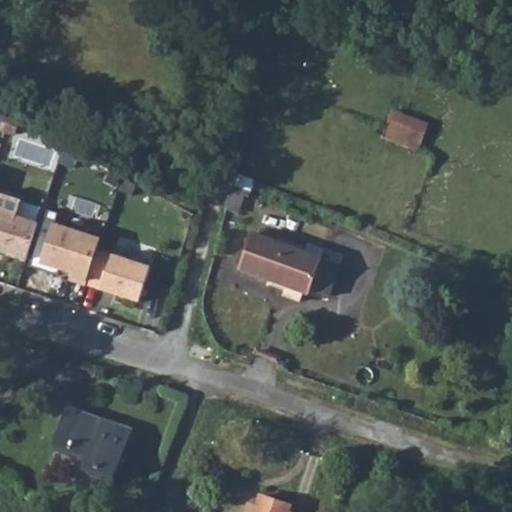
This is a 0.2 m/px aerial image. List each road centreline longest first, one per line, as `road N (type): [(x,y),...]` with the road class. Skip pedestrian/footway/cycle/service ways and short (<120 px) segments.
road 1 (residential): [(0,307),(436,450)]
road 2 (track): [(167,359),(263,0)]
